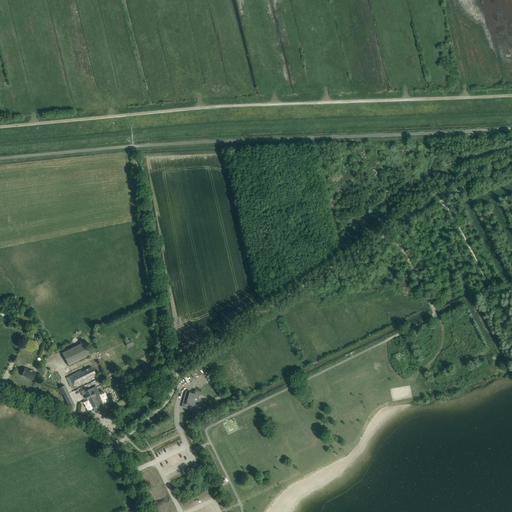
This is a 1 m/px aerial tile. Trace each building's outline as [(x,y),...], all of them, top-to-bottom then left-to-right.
[(90,355),(84,342),(62,353),(69,366),(90,355)] [(81,370),(66,377),(71,388),(76,385),(77,386),(86,382),(87,383),(91,381),(89,379),(100,374),(95,365),(82,372),(81,370)] [(36,372),(25,368),(22,376),(29,378),(28,379),(33,380),(36,372)] [(61,390),(59,391),(61,395),(63,394),(70,409),(75,406),(65,385),(60,388),(61,390)] [(99,396),(101,396),(96,387),(91,389),(90,389),(85,392),(84,393),(87,400),(89,399),(93,407),(97,405),(98,407),(103,405),(99,396)] [(191,392),(186,391),(182,405),(183,407),(197,411),(198,407),(197,406),(199,399),(197,398),(197,396),(190,394),(191,392)]
